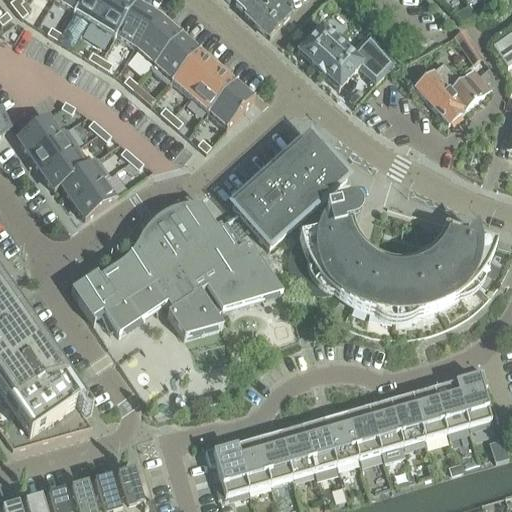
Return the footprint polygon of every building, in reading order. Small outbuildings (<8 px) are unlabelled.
[(56,0),(53,6),(72,18),(73,18),(84,0),(56,0)] [(60,39),(56,46),(71,55),(88,27),(114,43),(136,8),(135,7),(135,8),(121,0),(84,0),(73,18),(72,18),(60,39)] [(238,0),(230,9),(250,28),(262,14),(259,11),(268,2),(266,0),(238,0)] [(277,0),(273,6),(268,2),(259,11),(262,14),(250,28),(266,42),(289,18),(290,14),(286,0),(277,0)] [(459,0),(466,11),(483,0),(484,0),(489,8),(497,2),(495,0),(459,0)] [(17,2),(9,8),(14,14),(20,9),(22,8),(23,7),(18,1),(17,2)] [(136,8),(114,43),(135,55),(159,23),(136,9),(136,8)] [(20,9),(14,14),(21,24),(27,19),(20,9)] [(6,18),(0,21),(0,29),(1,31),(11,24),(6,18)] [(159,23),(135,55),(152,71),(153,71),(180,41),(159,23)] [(361,69),(350,59),(348,57),(351,53),(337,40),(334,44),(321,31),(296,57),(311,71),(310,72),(322,83),(323,82),(338,95),(357,74),(370,85),(374,89),(384,79),(394,68),(378,51),(361,69)] [(50,33),(46,40),(56,46),(60,39),(50,33)] [(505,72),(511,67),(511,35),(491,50),(505,72)] [(470,69),(479,63),(461,37),(452,43),(470,69)] [(152,71),(149,74),(168,92),(172,88),(171,88),(170,88),(198,56),(197,56),(180,41),(153,71),(152,71)] [(198,56),(170,88),(171,88),(172,88),(189,103),(216,73),(198,57),(199,57),(198,56)] [(91,58),(87,65),(97,71),(102,64),(91,58)] [(102,64),(97,71),(108,77),(112,71),(102,64)] [(456,117),(461,113),(447,97),(463,83),(461,81),(461,80),(453,86),(439,71),(413,94),(445,130),(458,119),(456,117)] [(216,73),(189,103),(207,118),(206,119),(207,119),(234,88),(234,87),(233,88),(216,73)] [(471,73),(461,80),(461,81),(463,83),(447,97),(461,113),(464,117),(490,93),(489,76),(487,73),(476,80),(471,73)] [(128,82),(122,88),(131,96),(137,90),(128,82)] [(234,88),(207,119),(207,120),(208,119),(225,135),(224,136),(225,136),(252,105),(254,104),(253,103),(252,104),(234,89),(235,88),(234,88)] [(137,90),(131,96),(140,104),(146,98),(137,90)] [(64,108),(60,114),(70,121),(74,114),(64,108)] [(164,113),(159,119),(168,127),(173,121),(164,113)] [(173,121),(168,127),(177,135),(182,129),(173,121)] [(0,139),(8,134),(3,127),(0,122),(0,139)] [(35,131),(17,144),(29,162),(59,142),(46,124),(35,131)] [(92,126),(87,132),(96,140),(101,134),(92,126)] [(101,134),(96,140),(105,148),(110,142),(101,134)] [(59,142),(29,162),(41,179),(78,153),(67,137),(59,142)] [(201,145),(196,151),(205,159),(210,153),(201,145)] [(343,187),(306,146),(230,215),(267,256),(343,187)] [(78,153),(41,179),(53,196),(60,191),(82,176),(81,175),(89,170),(78,153)] [(124,154),(119,160),(128,168),(133,162),(124,154)] [(133,162),(128,168),(137,176),(142,170),(133,162)] [(82,176),(60,191),(72,208),(105,185),(109,182),(97,164),(89,170),(81,175),(82,176)] [(105,185),(72,208),(84,225),(117,202),(105,185)] [(328,238),(296,245),(301,262),(309,277),(319,290),(331,302),(340,309),(350,315),(363,320),(376,324),(390,326),(404,325),(418,323),(431,319),(446,312),(459,303),(470,293),(480,280),(488,266),(493,251),(447,238),(442,254),(440,253),(430,264),(431,266),(402,279),(401,277),(386,276),(385,278),(373,273),(362,266),(353,256),(347,245),(343,232),(350,231),(353,229),(356,226),(358,222),(359,218),(358,214),(352,208),(348,207),(344,207),(332,209),(333,214),(323,216),(328,238)] [(76,295),(70,299),(72,303),(93,333),(104,325),(117,344),(161,314),(183,345),(221,333),(214,323),(220,319),(279,302),(250,258),(247,260),(244,257),(228,233),(225,229),(213,237),(198,214),(184,216),(168,220),(165,222),(162,223),(153,229),(151,231),(142,242),(145,246),(134,254),(134,255),(129,262),(125,267),(117,273),(109,279),(98,286),(95,282),(94,284),(76,295)] [(0,441),(10,456),(90,434),(83,424),(89,419),(15,311),(16,301),(15,291),(10,282),(0,266),(0,441)] [(281,331),(286,345),(297,341),(292,326),(281,331)] [(464,388),(452,392),(465,436),(488,429),(478,395),(484,394),(480,378),(463,383),(464,388)] [(439,390),(429,393),(443,442),(465,436),(452,392),(440,395),(439,390)] [(420,401),(408,404),(421,449),(443,442),(429,393),(419,396),(420,401)] [(190,417),(227,406),(224,395),(186,406),(190,417)] [(395,403),(385,406),(399,455),(401,454),(421,449),(408,404),(396,408),(395,403)] [(404,466),(401,454),(399,455),(385,406),(375,409),(376,414),(365,417),(377,461),(379,461),(383,472),(404,466)] [(351,416),(341,419),(355,468),(377,461),(365,417),(353,421),(351,416)] [(332,427),(320,430),(333,474),(355,468),(341,419),(331,422),(332,427)] [(307,429),(297,431),(311,481),(333,474),(320,430),(308,434),(307,429)] [(288,439),(276,443),(289,487),(311,481),(297,431),(287,434),(288,439)] [(263,441),(253,444),(267,493),(289,487),(276,443),(264,446),(263,441)] [(244,452),(232,456),(245,500),(267,493),(253,444),(243,447),(244,452)] [(223,506),(245,500),(232,456),(221,459),(219,454),(203,459),(207,474),(213,472),(223,506)] [(460,468),(447,472),(450,481),(463,477),(460,468)] [(132,482),(108,489),(114,511),(152,511),(151,506),(140,509),(132,482)] [(114,511),(108,489),(85,495),(90,511),(114,511)] [(90,511),(85,495),(62,502),(65,511),(90,511)] [(343,499),(334,501),(337,511),(345,508),(343,499)] [(40,511),(65,511),(62,502),(39,509),(40,511)]
